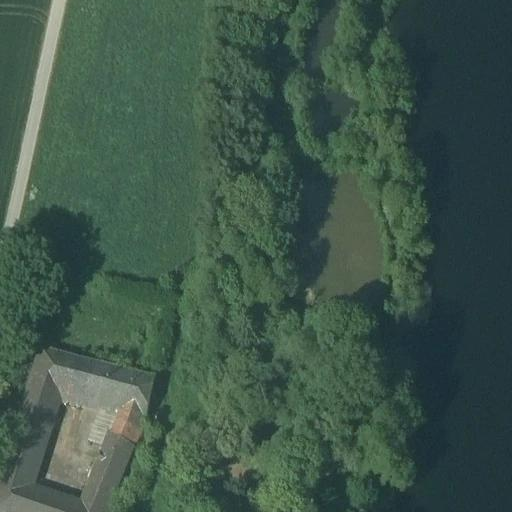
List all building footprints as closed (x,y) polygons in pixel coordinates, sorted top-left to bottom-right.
[(40,352),(29,388),(44,393),(56,356),(40,352)] [(56,356),(44,393),(44,395),(61,400),(103,410),(113,371),(56,356)] [(121,415),(146,422),(155,382),(113,371),(103,410),(121,415)] [(29,388),(16,428),(49,439),(61,400),(44,395),(44,393),(29,388)] [(108,439),(80,508),(91,511),(109,511),(132,457),(134,451),(146,422),(121,415),(111,440),(108,439)] [(16,428),(11,443),(44,454),(49,439),(16,428)] [(91,511),(80,508),(31,491),(44,454),(11,443),(0,477),(0,511),(91,511)] [(125,511),(145,463),(132,457),(109,511),(125,511)] [(237,501),(237,511),(253,511),(253,500),(237,501)]
